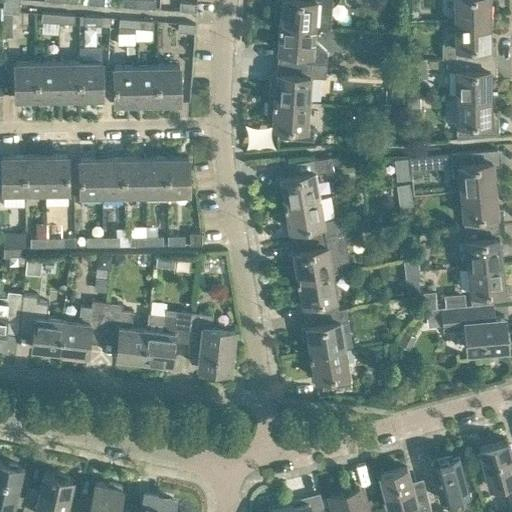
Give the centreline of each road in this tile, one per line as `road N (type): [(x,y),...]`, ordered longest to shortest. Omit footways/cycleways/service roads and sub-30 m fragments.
road 1 (residential): [(267,386),(0,358)]
road 2 (residential): [(267,386),(237,219),(231,130)]
road 3 (residential): [(280,453),(511,390)]
road 4 (residential): [(0,417),(225,470)]
road 5 (residential): [(0,137),(231,130)]
road 6 (residential): [(231,130),(230,0)]
